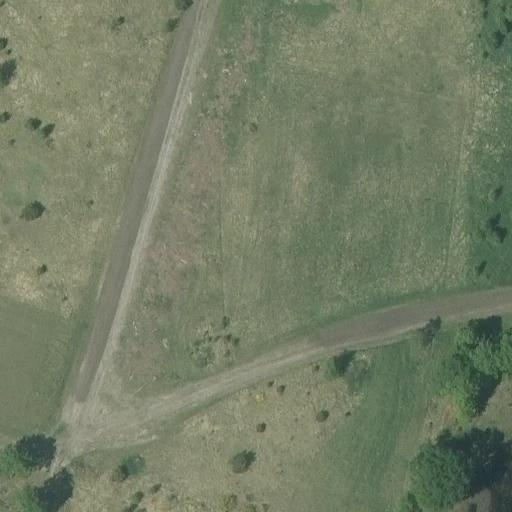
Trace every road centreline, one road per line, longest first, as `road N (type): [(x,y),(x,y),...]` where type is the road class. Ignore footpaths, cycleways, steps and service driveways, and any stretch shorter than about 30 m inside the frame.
road 1 (track): [(201,0),(54,511)]
road 2 (track): [(511,304),(375,325),(74,429)]
